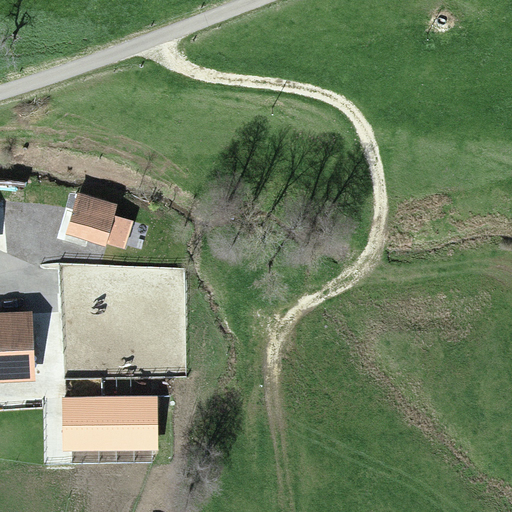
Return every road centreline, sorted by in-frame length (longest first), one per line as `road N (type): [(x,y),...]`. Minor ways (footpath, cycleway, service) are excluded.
road 1 (track): [(282,477),(272,355),(301,304),(366,261),(381,196),(372,153),(354,114),(324,94),(187,70),(153,38)]
road 2 (track): [(256,0),(0,91)]
